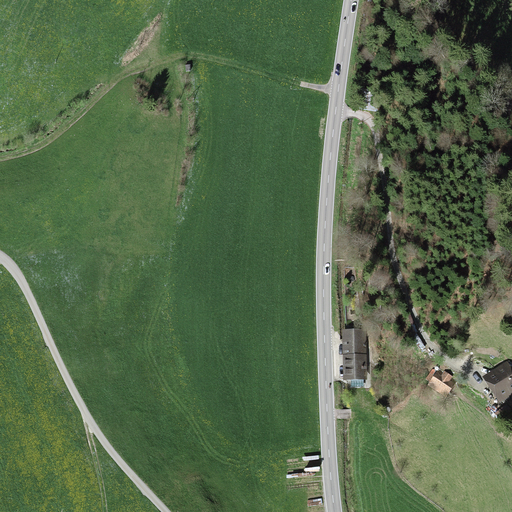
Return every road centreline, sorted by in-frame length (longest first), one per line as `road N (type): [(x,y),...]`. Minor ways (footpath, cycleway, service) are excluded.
road 1 (secondary): [(351,0),(323,262),(334,511)]
road 2 (track): [(0,158),(45,143),(122,77),(178,57),(338,90)]
road 3 (track): [(335,111),(362,116),(374,130),(394,263),(420,330),(437,353),(470,369)]
road 4 (unclassified): [(165,511),(94,429),(27,291),(0,256)]
road 5 (unknown): [(378,149),(456,103),(473,66),(496,43)]
